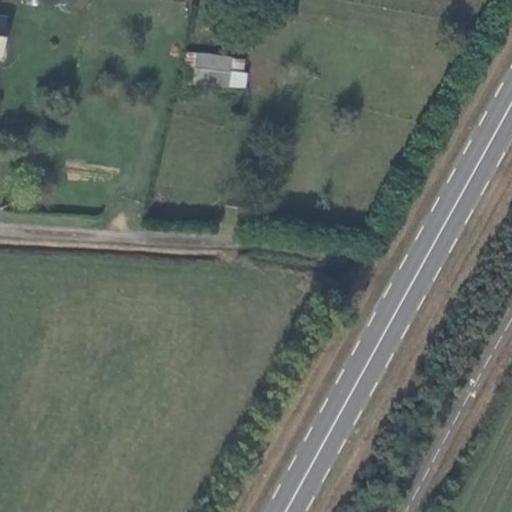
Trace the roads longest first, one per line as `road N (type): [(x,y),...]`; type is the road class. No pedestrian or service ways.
road 1 (secondary): [(286,511),(511,104)]
road 2 (unclassified): [(340,260),(275,248),(0,230)]
